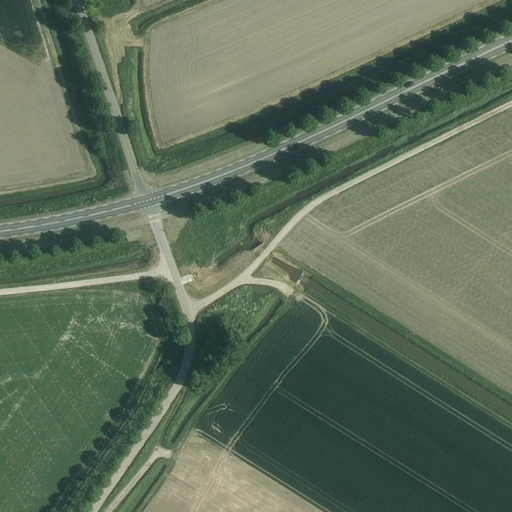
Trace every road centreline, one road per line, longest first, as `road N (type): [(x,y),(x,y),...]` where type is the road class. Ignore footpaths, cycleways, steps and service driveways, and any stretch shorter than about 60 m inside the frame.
road 1 (primary): [(146,201),(250,165),(511,44)]
road 2 (track): [(187,312),(238,281),(307,208),(511,105)]
road 3 (unclassified): [(88,511),(185,369),(189,318),(146,201)]
road 4 (unclassified): [(146,201),(74,0)]
road 5 (primary): [(0,232),(146,201)]
